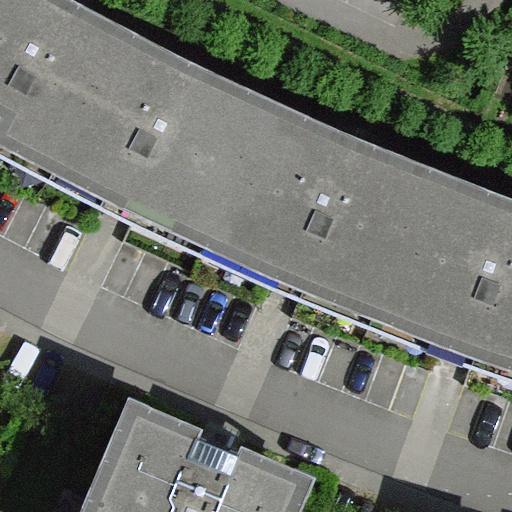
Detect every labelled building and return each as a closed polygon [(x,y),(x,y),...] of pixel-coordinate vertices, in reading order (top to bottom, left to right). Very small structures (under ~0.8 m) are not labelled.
[(135,44),(56,0),(0,0),(0,153),(61,186),(135,44)] [(266,106),(135,44),(61,186),(199,256),(266,106)] [(430,175),(266,106),(199,256),(370,328),(430,175)] [(511,206),(430,175),(370,328),(511,380),(511,206)] [(288,511),(302,480),(140,410),(95,511),(288,511)]
